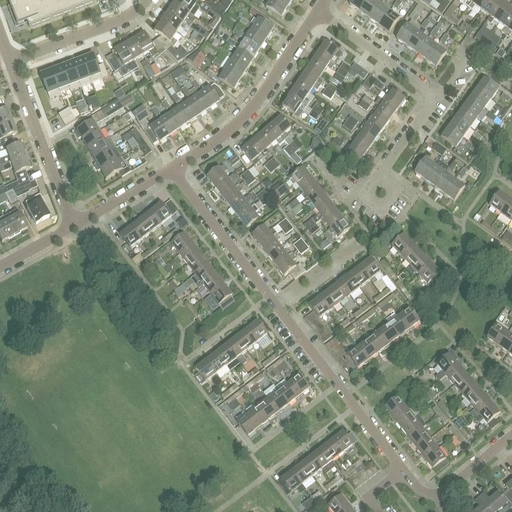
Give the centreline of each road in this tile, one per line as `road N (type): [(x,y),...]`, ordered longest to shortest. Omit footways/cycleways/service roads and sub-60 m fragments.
road 1 (residential): [(399,468),(171,175)]
road 2 (residential): [(171,175),(261,96),(316,8)]
road 3 (residential): [(75,230),(12,65)]
road 4 (residential): [(12,65),(107,27),(148,0)]
road 5 (residential): [(437,97),(316,8)]
